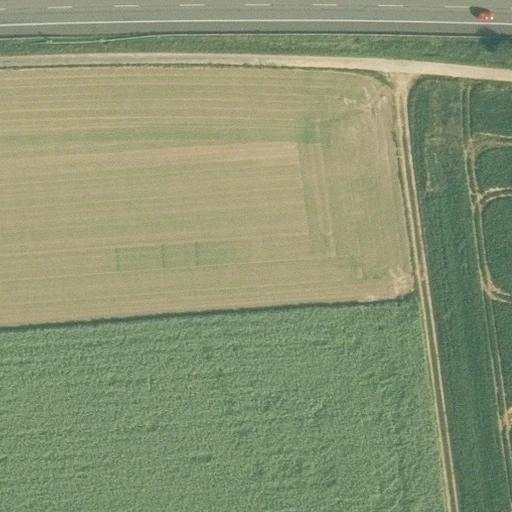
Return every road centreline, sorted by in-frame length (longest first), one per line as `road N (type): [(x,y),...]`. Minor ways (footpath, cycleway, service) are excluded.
road 1 (track): [(511,77),(397,65),(0,64)]
road 2 (motorway): [(0,11),(511,11)]
road 3 (track): [(453,511),(397,65)]
